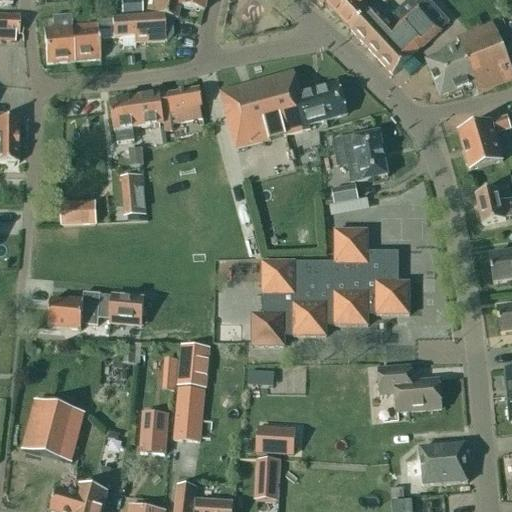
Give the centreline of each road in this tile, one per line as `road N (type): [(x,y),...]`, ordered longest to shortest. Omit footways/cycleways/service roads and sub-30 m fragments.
road 1 (residential): [(416,118),(447,195),(459,257),(485,511)]
road 2 (residential): [(23,0),(33,91),(208,65)]
road 3 (residential): [(322,32),(416,118)]
